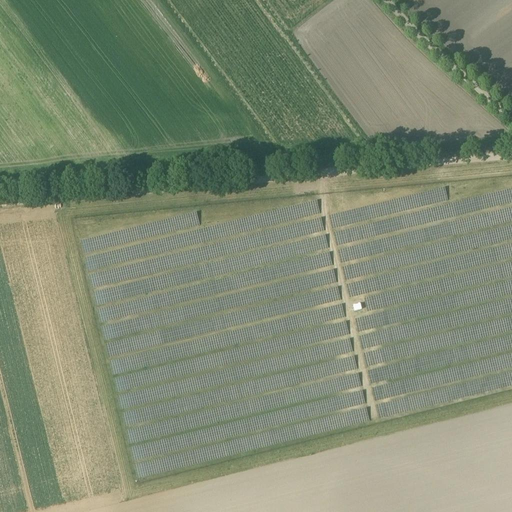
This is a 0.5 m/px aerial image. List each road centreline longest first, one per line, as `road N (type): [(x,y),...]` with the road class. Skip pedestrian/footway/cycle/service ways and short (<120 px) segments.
road 1 (track): [(0,203),(511,153)]
road 2 (unclassified): [(511,115),(396,0)]
